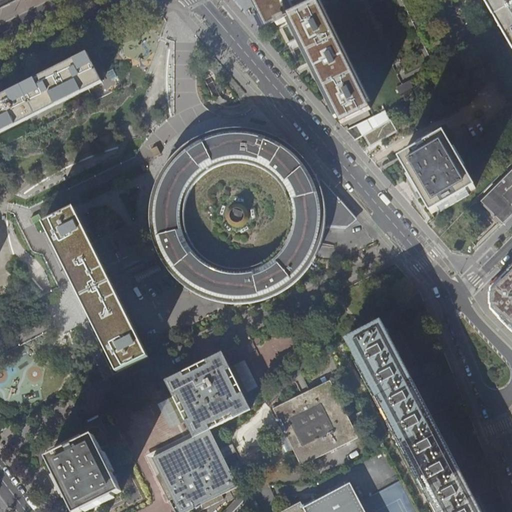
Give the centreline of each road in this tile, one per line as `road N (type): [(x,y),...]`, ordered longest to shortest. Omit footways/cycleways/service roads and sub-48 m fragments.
road 1 (tertiary): [(199,0),(452,298)]
road 2 (primary): [(0,66),(134,0)]
